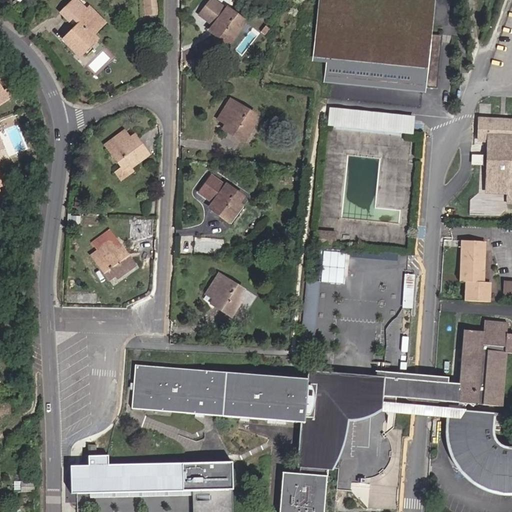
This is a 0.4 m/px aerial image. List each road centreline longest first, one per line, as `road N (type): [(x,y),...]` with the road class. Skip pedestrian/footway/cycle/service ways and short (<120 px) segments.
road 1 (residential): [(469,102),(444,142),(436,185),(413,511)]
road 2 (residential): [(48,324),(131,325),(162,299),(168,82)]
road 3 (residential): [(48,324),(62,133)]
road 4 (residential): [(53,511),(48,324)]
